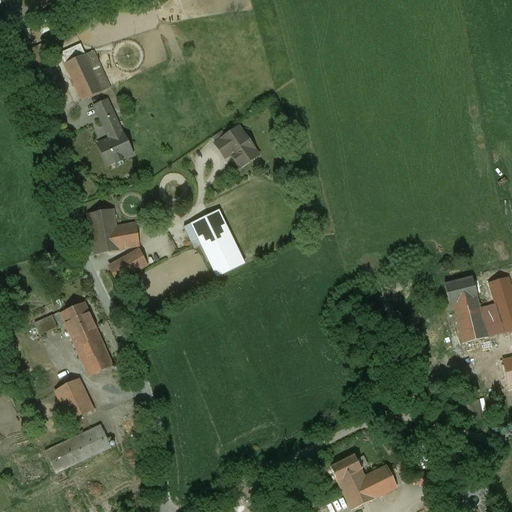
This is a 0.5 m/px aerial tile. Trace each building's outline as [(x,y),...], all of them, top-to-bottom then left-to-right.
[(36,17),(44,34),(66,23),(59,7),(36,17)] [(110,90),(93,52),(86,55),(81,45),(61,54),(82,103),(110,90)] [(35,48),(19,55),(34,86),(49,79),(35,48)] [(123,130),(109,99),(92,107),(108,139),(96,145),(108,168),(135,155),(123,130)] [(50,102),(41,107),(47,120),(57,116),(50,102)] [(261,156),(240,125),(213,143),(224,160),(231,156),(240,170),(261,156)] [(117,227),(114,210),(86,215),(93,256),(140,248),(135,224),(117,227)] [(245,264),(219,211),(190,225),(216,278),(245,264)] [(139,250),(108,267),(117,284),(148,267),(139,250)] [(511,334),(511,287),(510,280),(491,285),(495,306),(479,309),(472,279),(444,286),(449,306),(452,306),(461,346),(511,334)] [(113,364),(85,303),(59,314),(64,326),(86,377),(113,364)] [(58,313),(35,324),(41,337),(64,326),(58,313)] [(511,387),(511,358),(502,362),(509,388),(511,387)] [(93,409),(79,379),(50,393),(65,423),(93,409)] [(110,449),(99,426),(45,451),(55,474),(110,449)] [(365,477),(355,458),(328,471),(348,511),(355,511),(398,491),(386,467),(365,477)] [(418,486),(440,486),(440,472),(418,472),(418,486)]
